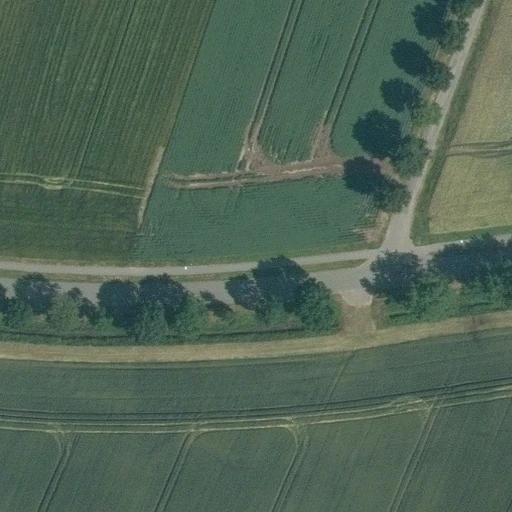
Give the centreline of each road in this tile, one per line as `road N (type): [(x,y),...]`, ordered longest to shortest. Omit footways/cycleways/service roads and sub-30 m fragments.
road 1 (unclassified): [(0,289),(177,295),(393,278)]
road 2 (residential): [(393,278),(391,205),(463,0)]
road 3 (unclassified): [(393,278),(511,262)]
